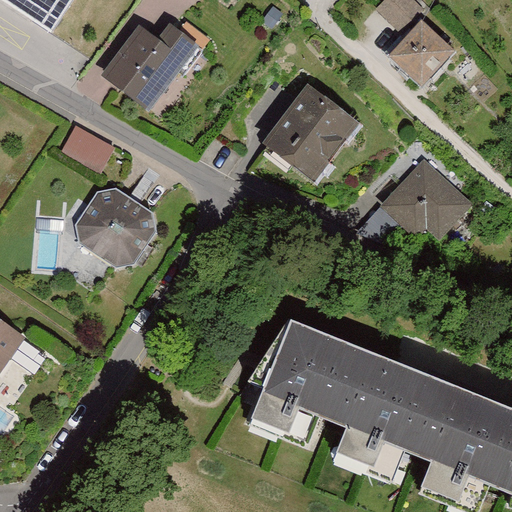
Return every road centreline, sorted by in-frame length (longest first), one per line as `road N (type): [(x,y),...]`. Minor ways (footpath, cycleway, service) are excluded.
road 1 (residential): [(23,511),(219,222),(230,191),(0,61)]
road 2 (track): [(511,194),(354,47)]
